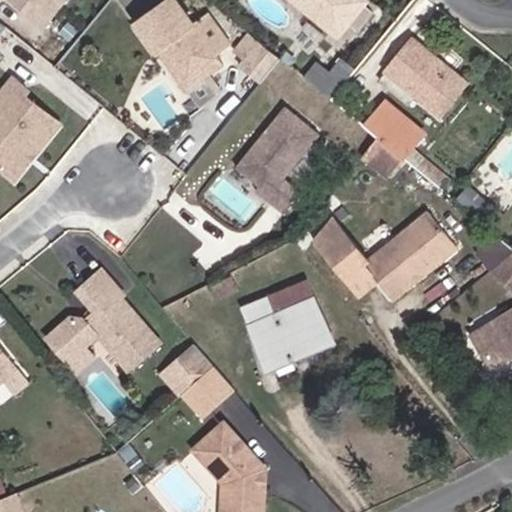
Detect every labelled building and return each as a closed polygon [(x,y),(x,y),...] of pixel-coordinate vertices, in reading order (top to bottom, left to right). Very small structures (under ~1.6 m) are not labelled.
[(15,0),(48,24),(66,0),(15,0)] [(158,0),(152,0),(119,23),(135,47),(142,42),(142,43),(158,68),(177,76),(199,61),(158,0)] [(288,0),(324,29),(339,10),(345,15),(351,20),(363,4),(358,0),(288,0)] [(339,10),(324,29),(330,34),(345,15),(339,10)] [(241,81),(261,57),(230,31),(218,47),(228,55),(221,65),(241,81)] [(142,43),(135,47),(165,92),(204,67),(199,61),(177,76),(158,68),(142,43)] [(456,85),(404,44),(378,75),(431,116),(456,85)] [(210,57),(221,65),(228,55),(218,47),(210,57)] [(309,83),(324,97),(336,83),(321,70),(309,83)] [(0,174),(4,178),(44,128),(8,99),(13,91),(0,79),(0,174)] [(265,177),(300,132),(266,104),(217,167),(241,185),(237,190),(264,211),(281,190),(265,177)] [(366,126),(390,146),(402,134),(376,113),(366,126)] [(380,298),(444,249),(420,218),(356,266),(380,298)] [(511,257),(506,253),(480,274),(511,298),(511,257)] [(105,296),(84,269),(63,290),(76,309),(65,320),(55,319),(32,339),(52,364),(69,349),(68,344),(82,334),(110,369),(139,344),(105,300),(105,296)] [(285,282),(227,308),(233,321),(230,327),(238,348),(243,347),(254,368),(312,344),(285,282)] [(511,307),(463,337),(482,367),(502,355),(503,348),(511,342),(511,307)] [(184,419),(217,390),(198,367),(165,396),(184,419)] [(209,489),(209,511),(250,511),(251,475),(210,430),(181,456),(209,489)]
